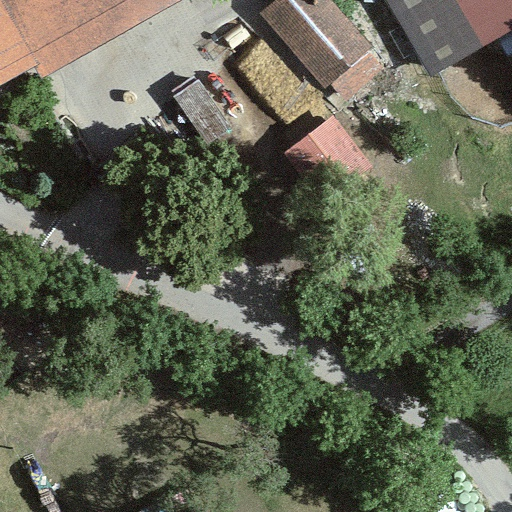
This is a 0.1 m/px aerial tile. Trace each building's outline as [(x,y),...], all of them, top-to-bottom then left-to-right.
[(0,0),(0,77),(43,54),(52,72),(181,0),(0,0)] [(322,0),(296,0),(272,22),(333,88),(371,52),(322,0)] [(469,0),(390,0),(437,76),(494,42),(469,0)] [(511,0),(469,0),(494,42),(511,31),(511,0)] [(335,111),(292,146),(336,200),(379,166),(335,111)]
